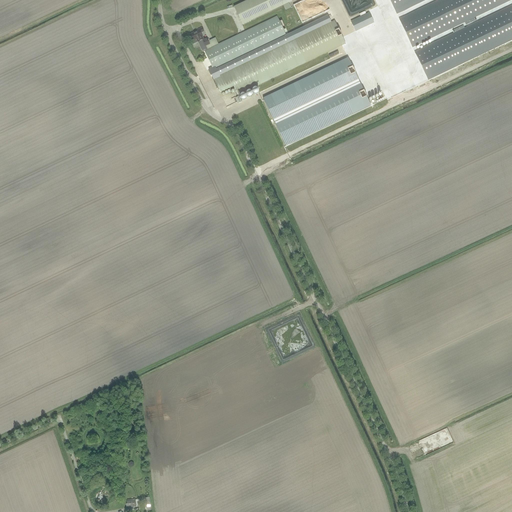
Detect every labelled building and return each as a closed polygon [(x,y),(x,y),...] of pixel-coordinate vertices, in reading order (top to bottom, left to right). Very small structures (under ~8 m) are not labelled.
[(243,25),(297,0),(249,0),(234,7),(243,25)] [(342,0),(350,16),(356,14),(357,10),(357,8),(351,9),(351,6),(348,5),(346,0),(342,0)] [(390,0),(397,14),(426,0),(390,0)] [(439,0),(399,19),(412,47),(511,0),(439,0)] [(511,6),(415,52),(428,80),(511,40),(511,6)] [(369,14),(351,22),(356,31),(374,23),(369,14)] [(213,48),(205,51),(208,58),(212,68),(209,69),(211,75),(212,77),(217,88),(220,94),(229,89),(230,91),(234,88),(238,96),(257,86),(328,52),(342,46),(339,41),(343,39),(335,22),(331,23),(328,16),(286,36),(283,30),(286,29),(282,21),(280,22),(277,17),(246,32),(213,48)] [(190,35),(190,36),(190,37),(191,37),(193,41),(192,41),(193,44),(194,44),(204,39),(201,33),(204,32),(202,28),(198,30),(199,30),(190,35)] [(345,60),(263,98),(286,146),(371,106),(364,91),(360,92),(358,88),(361,86),(352,67),(349,69),(345,60)]
